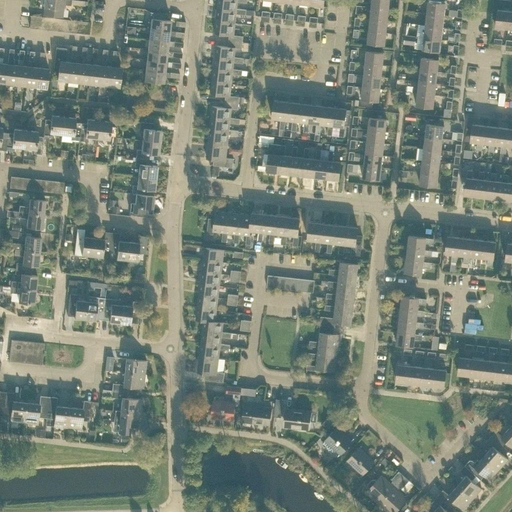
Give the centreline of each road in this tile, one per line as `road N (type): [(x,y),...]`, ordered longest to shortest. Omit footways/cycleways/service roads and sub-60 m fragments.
road 1 (residential): [(245,193),(258,84),(322,88),(345,0)]
road 2 (residential): [(198,5),(119,3),(106,37),(94,40),(21,32),(13,28),(13,0)]
road 3 (residential): [(173,227),(91,216),(94,191),(82,176),(15,167),(0,176)]
road 4 (residential): [(480,425),(432,477),(372,425),(365,388)]
road 5 (residential): [(365,388),(260,374),(254,355),(261,295)]
road 6 (residential): [(177,184),(198,5)]
road 7 (unclassified): [(178,511),(175,350)]
road 8 (unclassified): [(385,208),(245,193)]
road 9 (residential): [(511,113),(481,110),(485,67),(472,50),(476,12)]
road 10 (residential): [(456,335),(461,290),(377,282)]
road 11 (unclassified): [(511,223),(385,208)]
road 12 (residential): [(2,369),(88,378),(92,341)]
road 13 (unclassified): [(175,350),(173,227)]
